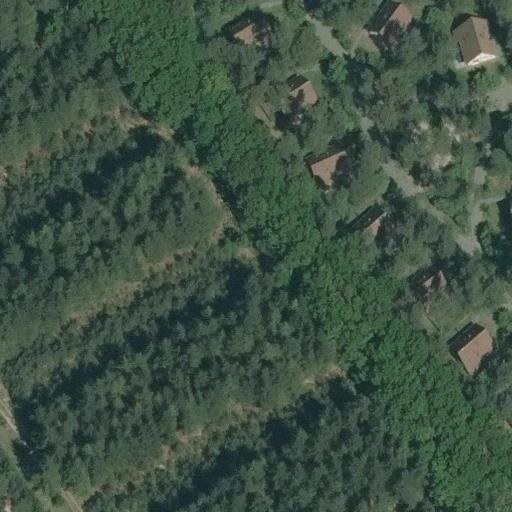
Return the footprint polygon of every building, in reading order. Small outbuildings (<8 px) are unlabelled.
[(368,35),(391,52),(406,32),(410,35),(416,27),(389,7),(377,24),(374,24),(370,30),(370,32),(368,35)] [(251,54),(272,41),(257,17),(254,19),(251,18),(246,22),(245,24),(228,35),(245,63),(253,58),(251,54)] [(460,43),(467,67),(494,60),(493,56),(495,54),(493,47),(490,46),(485,26),(453,35),(455,45),(460,43)] [(295,119),(316,105),(300,82),(298,84),(295,83),(289,87),(288,89),(271,100),(289,128),(297,123),(295,119)] [(326,186),(349,176),(338,150),(334,151),(332,150),(326,153),(325,156),(306,164),(320,195),(329,191),(326,186)] [(375,252),(393,235),(375,214),(372,216),(370,216),(364,221),(364,224),(349,237),(371,262),(378,256),(375,252)] [(428,309),(448,295),(431,272),(428,274),(426,274),(420,278),(420,280),(403,293),(423,319),(431,314),(428,309)] [(475,368),(493,352),(475,330),(473,333),(470,332),(465,337),(464,340),(449,353),(471,378),(478,372),(475,368)] [(511,397),(498,408),(511,427),(511,397)]
